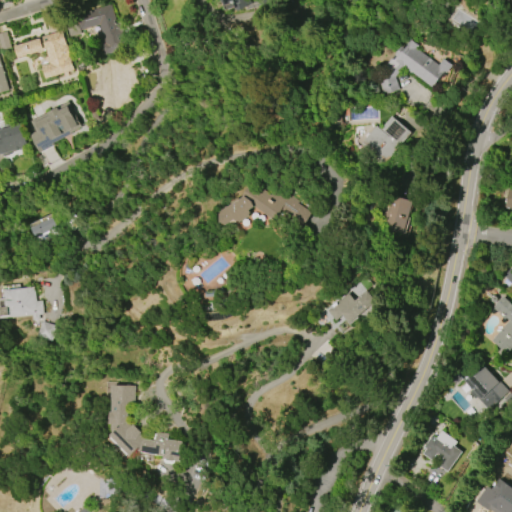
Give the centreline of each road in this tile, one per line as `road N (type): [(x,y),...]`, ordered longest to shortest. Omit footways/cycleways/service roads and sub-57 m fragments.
road 1 (tertiary): [(358,511),(427,361),(473,148),(511,71)]
road 2 (residential): [(0,200),(85,159),(145,107),(160,83),(159,64),(138,0)]
